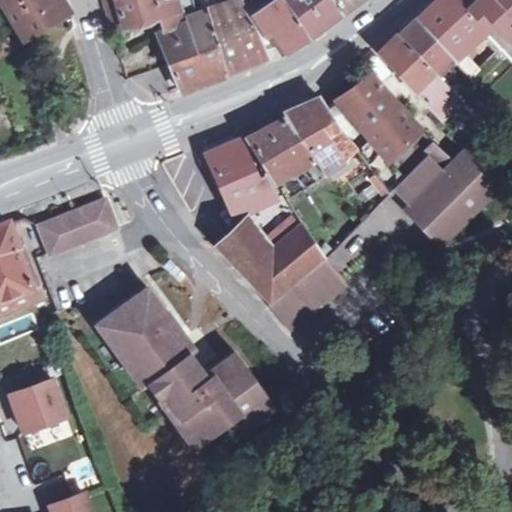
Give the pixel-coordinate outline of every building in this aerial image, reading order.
[(0,0),(0,4),(23,41),(65,14),(55,0),(0,0)] [(208,8),(207,7),(195,12),(191,0),(99,0),(101,5),(110,33),(158,19),(161,32),(155,34),(168,66),(179,92),(226,74),(224,69),(265,53),(252,28),(249,29),(241,13),(235,15),(231,1),(226,3),(208,8)] [(272,0),(258,10),(287,52),(308,37),(326,24),(340,14),(358,0),(272,0)] [(511,0),(435,0),(425,10),(415,20),(397,36),(378,54),(415,94),(440,120),(460,102),(453,94),(437,77),(454,62),(464,52),(483,34),(511,65),(511,0)] [(7,41),(0,43),(0,57),(12,53),(7,41)] [(464,52),(454,62),(475,86),(486,77),(464,52)] [(370,76),(336,100),(388,160),(396,153),(400,156),(413,144),(410,140),(420,131),(370,76)] [(344,138),(317,97),(282,114),(284,118),(244,138),(274,183),(302,168),(315,184),(328,177),(323,170),(354,150),(344,138)] [(232,219),(275,199),(262,177),(257,179),(238,141),(205,156),(232,219)] [(443,173),(452,163),(432,142),(422,152),(425,155),(443,173)] [(465,150),(452,163),(443,173),(409,206),(405,210),(440,246),(501,187),(465,150)] [(392,189),(409,206),(443,173),(425,155),(392,189)] [(105,200),(39,226),(50,254),(116,228),(105,200)] [(284,238),(276,245),(272,247),(254,229),(245,218),(214,248),(244,279),(268,304),(290,330),(345,285),(325,259),(320,252),(301,224),(292,232),(284,221),(276,228),(284,238)] [(0,225),(0,301),(38,287),(22,246),(18,247),(9,224),(9,223),(0,225)] [(284,238),(276,228),(267,234),(276,245),(284,238)] [(320,252),(325,259),(339,244),(333,238),(320,252)] [(38,287),(0,301),(0,316),(43,300),(38,287)] [(179,341),(187,335),(168,310),(165,313),(146,287),(94,325),(113,350),(118,346),(127,357),(122,362),(133,377),(138,373),(147,384),(158,399),(163,395),(170,404),(164,408),(188,442),(193,448),(208,437),(227,422),(239,413),(246,423),(248,426),(263,415),(274,408),(269,401),(233,353),(212,368),(209,370),(212,375),(206,379),(179,341)] [(34,345),(55,339),(48,316),(27,322),(34,345)] [(212,368),(187,335),(179,341),(206,379),(212,375),(209,370),(212,368)] [(118,346),(113,350),(122,362),(127,357),(118,346)] [(142,388),(147,384),(138,373),(133,377),(142,388)] [(51,380),(4,399),(11,415),(15,413),(24,434),(66,417),(51,380)] [(163,395),(158,399),(164,408),(170,404),(163,395)] [(239,413),(227,422),(234,432),(246,423),(239,413)] [(50,511),(89,511),(83,494),(49,507),(50,511)]
